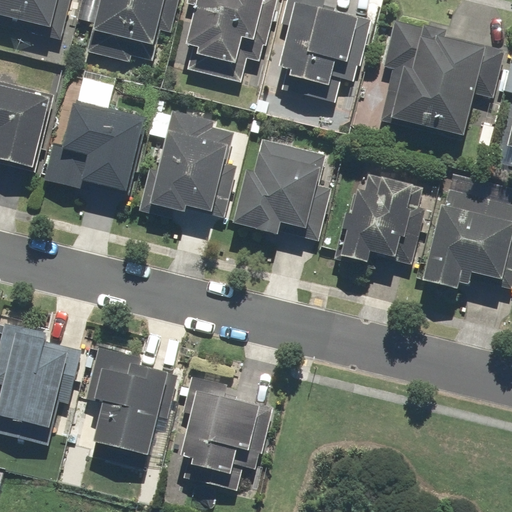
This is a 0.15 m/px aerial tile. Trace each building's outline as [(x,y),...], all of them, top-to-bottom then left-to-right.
[(0,0),(0,22),(49,33),(56,0),(0,0)] [(96,0),(85,57),(150,70),(163,0),(96,0)] [(263,0),(193,0),(182,51),(190,53),(185,74),(243,88),(263,0)] [(274,79),(282,81),(280,93),(303,98),(306,86),(326,91),(331,68),(347,71),(357,24),(318,16),(322,1),(317,0),(285,0),(279,28),(285,29),(274,79)] [(511,62),(501,60),(502,54),(439,39),(440,34),(394,23),(383,69),(391,71),(378,127),(459,146),(473,90),(493,94),(494,90),(511,94),(511,62)] [(82,82),(76,105),(72,104),(60,151),(53,149),(43,187),(90,200),(92,192),(124,200),(144,123),(107,113),(112,90),(82,82)] [(54,99),(0,85),(0,164),(36,174),(54,99)] [(215,126),(170,116),(157,177),(146,174),(137,215),(180,225),(183,214),(210,221),(225,157),(229,158),(233,136),(213,132),(215,126)] [(254,176),(243,174),(233,229),(254,233),(252,238),(275,243),(278,230),(306,235),(317,179),(322,180),(326,156),(260,144),(254,176)] [(411,191),(367,180),(363,199),(353,197),(347,220),(344,219),(333,262),(366,270),(369,258),(392,263),(396,246),(402,247),(410,213),(406,212),(411,191)] [(511,208),(448,192),(442,190),(415,290),(463,303),(470,279),(498,287),(511,235),(511,234),(511,208)] [(82,352),(41,342),(43,336),(3,327),(0,340),(0,386),(2,387),(0,394),(0,440),(46,451),(63,378),(76,381),(82,352)] [(140,363),(99,354),(94,353),(83,403),(99,407),(87,460),(148,474),(168,382),(137,375),(140,363)]
